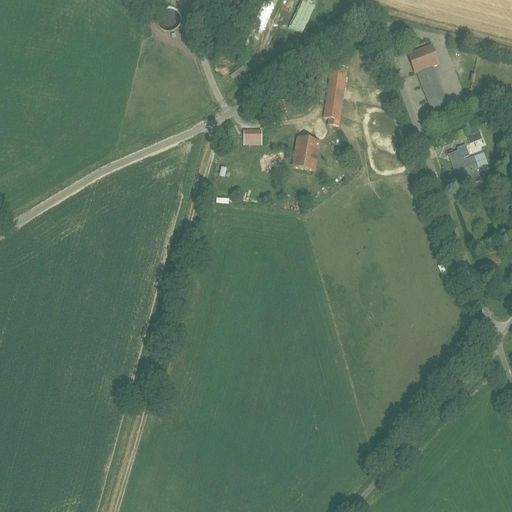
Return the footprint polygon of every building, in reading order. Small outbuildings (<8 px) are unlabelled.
[(250,31),(260,36),(270,14),(260,10),(250,31)] [(431,47),(406,57),(413,77),(416,76),(436,127),(451,121),(430,69),(438,66),(431,47)] [(347,72),(330,70),(324,120),(332,121),(331,129),(340,130),(347,72)] [(243,131),(243,147),(262,148),(262,132),(243,131)] [(295,139),(290,171),(315,175),(319,142),(295,139)] [(466,150),(462,140),(444,147),(458,183),(479,175),(474,163),(477,162),(472,148),(466,150)]
